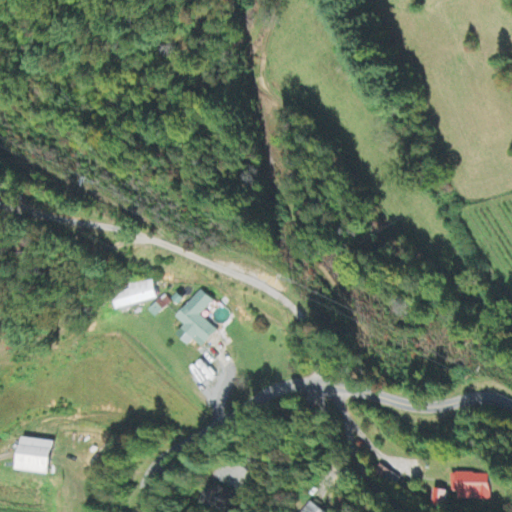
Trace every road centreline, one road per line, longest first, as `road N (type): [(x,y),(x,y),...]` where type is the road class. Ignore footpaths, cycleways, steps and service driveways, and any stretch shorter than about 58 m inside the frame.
road 1 (track): [(351,390),(352,317),(285,202),(271,159),(251,54),(257,0)]
road 2 (residential): [(220,421),(265,392),(308,382),(403,403),(480,397),(511,405)]
road 3 (residential): [(330,383),(363,482),(388,511)]
road 4 (residential): [(141,511),(151,471),(220,421)]
